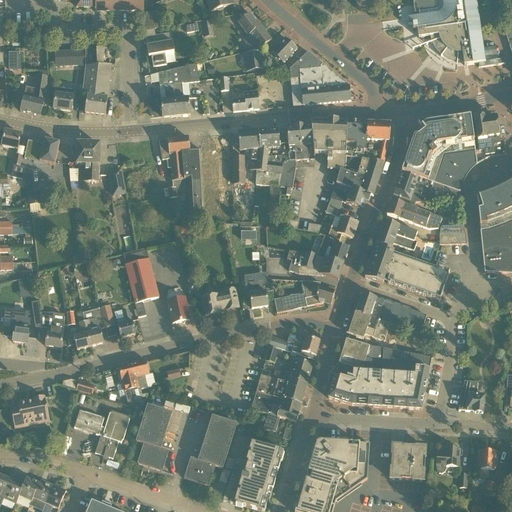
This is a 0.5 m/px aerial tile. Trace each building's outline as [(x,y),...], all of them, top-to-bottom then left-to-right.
[(144,11),(143,0),(76,0),(76,8),(95,7),(95,12),(144,11)] [(198,0),(198,1),(200,0),(206,0),(211,13),(233,5),(230,0),(198,0)] [(456,61),(463,61),(464,66),(477,64),(477,62),(484,60),(484,61),(485,61),(476,0),(413,0),(413,5),(415,14),(419,13),(419,17),(415,17),(416,26),(412,26),(413,31),(417,30),(418,39),(431,37),(432,42),(436,50),(442,56),(449,59),(456,61)] [(143,32),(144,32),(160,29),(156,12),(146,14),(143,32)] [(255,21),(249,14),(238,23),(248,37),(249,36),(260,50),(272,41),(256,20),(255,21)] [(202,32),(211,31),(210,23),(200,24),(202,32)] [(197,24),(185,26),(187,33),(199,31),(197,24)] [(170,34),(155,37),(156,45),(147,47),(148,55),(151,54),(153,68),(167,66),(165,56),(174,54),(172,42),(171,42),(170,34)] [(272,53),(283,64),(297,50),(285,39),(272,53)] [(106,117),(108,99),(107,99),(111,65),(109,65),(108,49),(85,50),(85,67),(82,96),(87,97),(85,115),(106,117)] [(56,68),(85,67),(85,50),(55,52),(55,62),(56,68)] [(20,53),(8,53),(9,71),(21,71),(20,53)] [(247,73),(264,70),(261,53),(244,55),(247,73)] [(341,80),(337,76),(322,64),(308,53),(289,70),(293,107),(303,107),(351,102),(349,87),(341,80)] [(200,83),(197,65),(171,71),(176,118),(190,116),(188,99),(182,100),(181,97),(183,97),(182,84),(198,83),(200,83)] [(162,119),(176,118),(171,71),(158,74),(160,96),(148,97),(151,117),(153,119),(162,118),(162,119)] [(24,97),(20,112),(40,117),(44,101),(46,87),(47,78),(36,77),(35,90),(26,88),(24,97)] [(221,92),(228,91),(227,78),(220,79),(221,92)] [(73,97),(73,91),(57,89),(56,95),(53,110),(71,113),(73,97)] [(233,113),(259,111),(258,93),(244,94),(245,100),(232,101),(233,113)] [(477,165),(471,120),(470,117),(469,117),(469,119),(456,121),(456,119),(455,120),(455,121),(442,123),(442,121),(426,124),(421,129),(424,133),(418,138),(417,138),(417,139),(412,142),(411,146),(412,147),(408,159),(406,159),(406,160),(407,160),(403,173),(402,172),(401,173),(403,174),(426,182),(457,178),(459,193),(460,194),(460,192),(459,192),(461,184),(465,176),(470,170),(476,164),(476,165),(477,165)] [(500,144),(496,118),(484,119),(484,118),(474,119),(479,151),(485,150),(485,155),(494,154),(493,145),(500,144)] [(345,166),(346,158),(346,124),(338,123),(338,122),(327,122),(327,123),(311,122),(311,126),(312,144),(314,155),(328,156),(327,170),(340,170),(340,171),(345,173),(345,166)] [(384,164),(384,161),(370,159),(370,158),(366,158),(367,123),(347,123),(347,124),(346,124),(346,158),(384,164)] [(384,161),(389,143),(390,124),(367,123),(366,158),(370,158),(370,159),(384,161)] [(310,126),(310,125),(304,125),(304,127),(298,127),(301,161),(308,161),(306,145),(312,144),(311,126),(310,126)] [(282,165),(279,188),(287,189),(286,196),(290,197),(291,189),(292,190),(295,168),(295,162),(301,161),(298,127),(286,128),(287,145),(283,145),(282,165)] [(263,131),(260,132),(258,132),(259,150),(255,186),(270,187),(267,215),(275,216),(275,215),(277,207),(279,188),(282,165),(283,145),(279,145),(278,131),(276,131),(273,130),(269,130),(266,130),(263,131)] [(18,150),(21,135),(5,132),(2,146),(11,148),(17,150),(18,150)] [(231,132),(185,137),(188,161),(189,161),(189,171),(189,181),(190,225),(233,225),(232,157),(232,150),(231,132)] [(255,186),(259,150),(258,132),(238,134),(239,152),(253,151),(250,171),(249,185),(250,186),(255,186)] [(60,143),(50,141),(44,140),(43,145),(28,142),(25,157),(34,159),(33,162),(55,166),(60,143)] [(99,183),(99,176),(100,145),(88,145),(77,144),(77,165),(85,165),(85,183),(87,183),(99,183)] [(22,180),(25,168),(20,167),(22,157),(15,156),(13,166),(14,166),(11,178),(22,180)] [(234,186),(245,185),(244,158),(233,158),(234,186)] [(351,190),(370,197),(378,173),(380,174),(384,164),(346,158),(345,166),(360,169),(357,177),(345,173),(340,171),(336,184),(351,190)] [(26,173),(29,205),(33,204),(41,204),(38,172),(26,173)] [(114,198),(125,196),(120,172),(109,174),(114,198)] [(416,204),(442,203),(442,188),(426,182),(403,174),(397,189),(396,188),(393,196),(415,203),(416,204)] [(459,193),(457,178),(426,182),(442,188),(459,193)] [(484,274),(511,275),(511,185),(505,189),(504,188),(505,189),(493,195),(492,193),(491,194),(492,195),(480,200),(479,198),(477,198),(484,274)] [(442,203),(460,203),(460,194),(459,193),(442,188),(442,203)] [(370,197),(351,190),(350,195),(334,190),(325,214),(335,217),(336,218),(341,203),(346,205),(362,210),(362,209),(364,210),(366,202),(368,203),(370,197)] [(415,203),(393,196),(386,216),(401,221),(425,229),(429,231),(438,230),(442,219),(413,209),(415,203)] [(336,218),(335,217),(328,235),(319,232),(318,235),(324,237),(332,239),(339,242),(341,236),(352,240),(357,225),(342,219),(342,220),(336,218)] [(286,229),(297,231),(298,223),(287,221),(286,229)] [(413,253),(417,244),(414,242),(417,233),(384,222),(376,245),(391,250),(393,245),(413,253)] [(309,225),(307,232),(318,234),(321,227),(309,225)] [(440,231),(440,235),(465,232),(464,226),(454,227),(441,229),(440,231)] [(439,236),(439,246),(467,245),(465,232),(440,235),(439,235),(439,236)] [(343,266),(346,258),(349,249),(330,243),(332,239),(324,237),(317,256),(343,266)] [(439,302),(448,277),(449,273),(376,247),(365,279),(383,285),(385,279),(389,280),(387,284),(439,302)] [(304,257),(292,254),(289,253),(287,260),(292,261),(289,272),(299,275),(310,276),(317,256),(305,254),(304,257)] [(338,281),(343,266),(317,256),(310,276),(320,276),(338,281)] [(150,260),(127,266),(136,304),(135,305),(138,319),(146,316),(142,303),(159,299),(150,260)] [(257,282),(257,284),(245,285),(247,296),(248,296),(248,295),(249,295),(252,310),(268,307),(266,293),(272,292),(270,280),(257,282)] [(335,293),(320,289),(320,283),(301,282),(304,295),(290,297),(290,298),(275,301),(277,314),(293,311),(307,308),(322,305),(323,304),(324,303),(331,305),(335,293)] [(188,286),(190,293),(197,291),(195,284),(188,286)] [(226,311),(238,308),(235,290),(222,292),(222,294),(215,295),(216,297),(202,300),(203,308),(205,318),(220,315),(219,310),(225,309),(226,311)] [(420,335),(426,317),(362,295),(348,335),(349,335),(363,340),(365,335),(384,342),(386,337),(390,325),(411,332),(420,335)] [(184,325),(185,322),(189,321),(189,317),(190,315),(188,313),(185,299),(179,300),(177,299),(174,299),(172,301),(167,302),(172,325),(181,323),(184,325)] [(32,302),(35,327),(42,328),(42,314),(40,301),(32,302)] [(27,345),(30,326),(31,320),(23,319),(23,316),(12,315),(12,309),(0,307),(0,309),(0,314),(5,314),(3,328),(14,329),(13,343),(27,345)] [(109,307),(100,309),(105,329),(114,327),(109,307)] [(132,322),(129,312),(123,314),(124,319),(116,321),(117,326),(121,340),(135,336),(132,322)] [(68,326),(75,325),(73,313),(66,314),(68,326)] [(103,344),(100,330),(98,331),(95,320),(84,322),(90,348),(103,344)] [(64,323),(53,321),(52,321),(51,328),(49,328),(48,335),(47,335),(45,347),(61,349),(63,337),(62,337),(64,323)] [(77,351),(90,348),(84,322),(79,324),(82,335),(73,338),(77,351)] [(305,340),(290,335),(288,343),(271,338),(269,347),(314,361),(316,357),(320,343),(319,342),(316,338),(314,340),(313,341),(305,338),(305,340)] [(383,350),(383,349),(382,349),(369,347),(368,348),(346,342),(347,341),(346,341),(345,342),(346,343),(344,350),(343,350),(341,357),(341,358),(341,359),(362,365),(363,359),(382,365),(383,350)] [(279,362),(282,353),(268,349),(264,363),(274,365),(275,360),(279,362)] [(362,365),(341,359),(339,364),(339,365),(335,377),(335,378),(335,377),(328,399),(352,406),(355,406),(367,407),(381,408),(393,408),(393,409),(406,409),(406,410),(421,411),(431,359),(383,350),(382,365),(363,359),(362,365)] [(294,361),(288,359),(283,375),(274,372),(272,379),(281,382),(289,384),(290,380),(307,385),(313,366),(295,361),(294,361)] [(149,375),(146,362),(146,361),(129,365),(131,374),(135,373),(139,389),(139,390),(141,390),(148,388),(145,380),(145,377),(149,375)] [(131,374),(129,365),(118,367),(122,382),(127,401),(145,397),(147,394),(143,395),(141,390),(139,390),(139,389),(135,373),(131,374)] [(179,370),(167,373),(168,380),(180,377),(179,370)] [(281,382),(261,376),(256,393),(302,407),(301,406),(307,385),(290,380),(289,384),(281,382)] [(483,414),(484,396),(477,396),(477,383),(464,382),(458,412),(474,413),(474,414),(483,414)] [(92,395),(93,393),(94,387),(79,383),(77,391),(92,395)] [(301,409),(302,407),(256,393),(251,410),(270,416),(267,429),(276,432),(279,419),(296,423),(298,415),(299,415),(300,413),(298,413),(300,408),(301,409)] [(15,429),(48,423),(44,398),(33,400),(33,402),(18,405),(18,407),(11,409),(15,429)] [(162,472),(168,452),(160,449),(172,415),(148,407),(136,442),(144,445),(138,465),(162,472)] [(123,440),(130,418),(111,412),(106,430),(101,428),(104,419),(97,417),(80,412),(74,429),(92,435),(98,437),(99,436),(100,437),(95,454),(113,460),(118,443),(121,444),(123,440)] [(222,470),(236,426),(212,418),(199,462),(191,459),(185,479),(208,487),(215,467),(222,470)] [(5,435),(0,438),(4,445),(9,442),(5,435)] [(332,511),(335,502),(367,480),(369,445),(348,443),(347,443),(341,443),(341,442),(340,442),(322,441),(322,444),(319,444),(317,445),(317,448),(314,447),(309,464),(309,465),(307,471),(307,472),(306,474),(307,475),(306,479),(305,479),(304,481),(304,482),(302,488),(302,489),(300,494),(303,495),(302,500),(299,499),(297,504),(297,505),(295,511),(294,511),(332,511)] [(277,464),(281,454),(254,445),(248,463),(237,459),(233,472),(241,475),(229,504),(235,506),(235,508),(242,510),(242,508),(253,511),(259,511),(262,503),(268,505),(269,504),(265,503),(269,492),(272,493),(275,484),(271,483),(275,473),(278,474),(281,465),(277,464)] [(426,448),(403,447),(392,446),(390,480),(423,482),(426,448)] [(459,468),(460,450),(444,449),(444,456),(437,456),(436,467),(436,470),(437,472),(439,474),(442,475),(444,473),(445,471),(446,468),(459,468)] [(494,471),(495,453),(480,452),(479,470),(494,471)] [(226,486),(231,473),(223,470),(218,483),(226,486)] [(0,497),(4,499),(11,481),(0,476),(0,497)] [(19,497),(19,498),(31,503),(32,503),(33,500),(40,484),(39,484),(26,479),(23,486),(24,486),(19,497)] [(16,505),(16,504),(19,498),(19,497),(24,486),(23,486),(11,481),(4,499),(16,505)] [(45,505),(53,486),(40,481),(39,484),(40,484),(33,500),(45,505)] [(489,482),(488,481),(485,489),(493,491),(495,484),(489,482)] [(58,510),(66,492),(53,486),(45,505),(58,510)]
